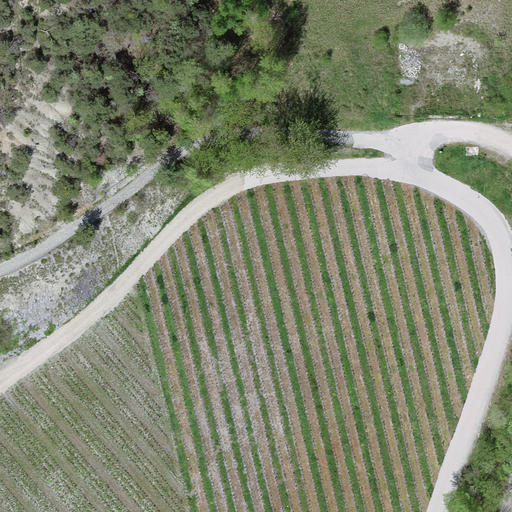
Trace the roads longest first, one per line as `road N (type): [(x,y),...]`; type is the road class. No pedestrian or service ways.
road 1 (track): [(410,176),(302,175),(226,189),(180,223),(99,315),(0,386)]
road 2 (track): [(0,274),(79,232),(186,147),(287,131),(374,140),(410,176)]
road 3 (track): [(434,511),(495,337),(498,245),(488,218),(429,178),(410,176)]
road 4 (track): [(511,153),(479,138),(434,133),(406,140),(410,176)]
